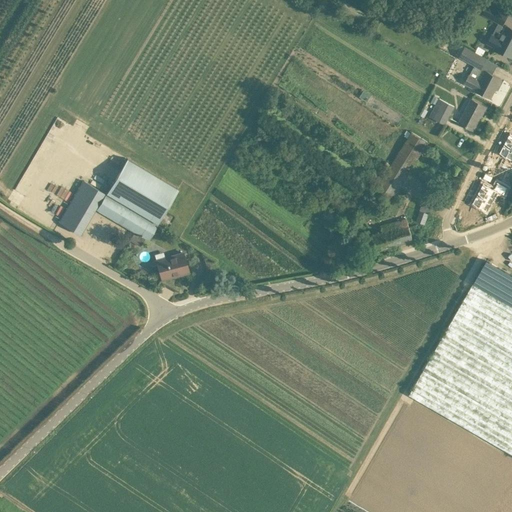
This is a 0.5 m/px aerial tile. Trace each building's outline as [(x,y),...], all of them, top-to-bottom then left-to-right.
[(352,19),(362,24),(368,13),(340,0),(320,0),(354,17),(352,19)] [(508,14),(488,4),(483,14),(503,24),(508,14)] [(511,25),(508,24),(501,37),(493,33),(488,41),(496,46),(511,55),(511,25)] [(465,45),(459,57),(481,69),(487,58),(465,45)] [(469,76),(465,84),(476,90),(476,91),(490,98),(495,88),(494,88),(495,84),(498,85),(501,78),(486,70),(480,82),(469,76)] [(372,95),(364,90),(360,96),(367,101),(372,95)] [(445,125),(454,106),(438,98),(436,104),(429,116),(445,125)] [(458,122),(473,130),(480,116),(481,113),(483,114),(487,107),(471,98),(458,122)] [(427,141),(411,132),(376,189),(393,198),(427,141)] [(511,133),(510,132),(499,153),(511,159),(511,133)] [(106,193),(157,223),(178,187),(127,157),(126,158),(106,193)] [(483,183),(472,203),(486,210),(497,191),(504,195),(508,187),(497,181),(494,188),(483,183)] [(157,223),(106,193),(96,208),(148,239),(157,223)] [(429,213),(420,210),(416,221),(425,224),(429,213)] [(366,222),(371,218),(367,211),(361,215),(366,222)] [(413,239),(406,218),(381,226),(383,232),(372,236),(377,251),(413,239)] [(184,252),(156,260),(162,280),(189,272),(184,252)] [(473,283),(409,394),(414,397),(418,399),(511,453),(511,305),(506,302),(494,295),(482,288),(474,283),(473,283)]
